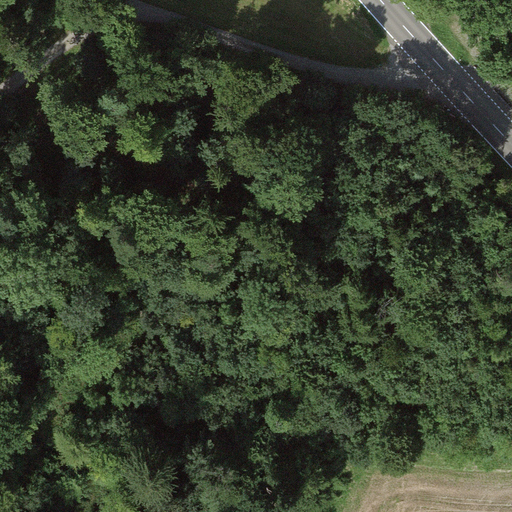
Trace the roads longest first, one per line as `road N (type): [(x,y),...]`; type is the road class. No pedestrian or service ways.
road 1 (track): [(0,95),(123,6),(376,86),(419,89),(454,80)]
road 2 (primary): [(383,0),(511,142)]
